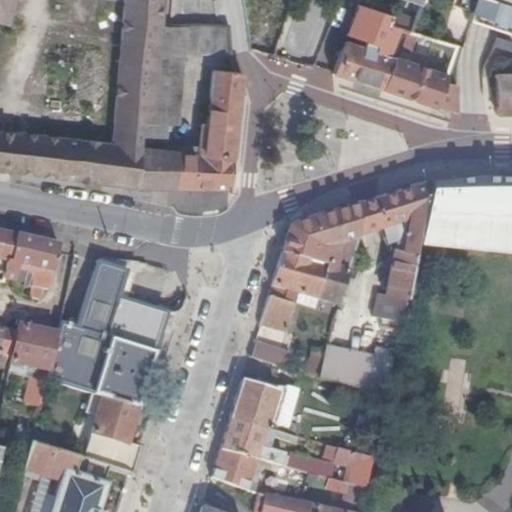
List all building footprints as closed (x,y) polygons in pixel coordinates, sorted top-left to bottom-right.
[(0,0),(0,173),(130,189),(170,191),(177,154),(164,152),(139,150),(142,124),(151,124),(153,100),(157,60),(160,26),(161,26),(163,0),(123,0),(110,145),(0,132),(0,24),(4,25),(9,0),(0,0)] [(227,28),(219,0),(171,0),(170,26),(227,28)] [(263,8),(262,0),(243,0),(245,10),(263,8)] [(511,0),(468,0),(464,18),(508,34),(511,22),(511,0)] [(347,37),(364,44),(375,48),(374,54),(387,58),(391,44),(394,36),(402,38),(404,31),(387,27),(390,17),(359,7),(347,37)] [(394,19),(390,17),(387,27),(404,31),(410,33),(416,14),(397,7),(394,19)] [(139,150),(164,152),(175,50),(230,50),(227,28),(170,26),(161,26),(160,26),(157,60),(153,100),(151,124),(142,124),(139,150)] [(455,45),(416,35),(409,58),(437,67),(442,53),(452,56),(455,45)] [(344,43),(333,75),(354,81),(382,91),(393,60),(387,58),(374,54),(375,48),(364,44),(362,49),(344,43)] [(444,77),(407,65),(393,60),(382,91),(434,108),(458,114),(453,95),(455,88),(442,83),(444,77)] [(177,154),(170,191),(225,191),(241,77),(234,74),(213,71),(203,155),(178,153),(177,154)] [(511,75),(497,76),(494,114),(511,114),(511,75)] [(69,129),(69,130),(69,131),(68,133),(69,137),(71,139),(72,139),(72,140),(76,141),(77,141),(79,141),(83,138),(84,134),(84,131),(82,128),(80,126),(73,125),(69,129)] [(511,250),(511,182),(477,180),(441,183),(434,183),(429,184),(418,239),(485,248),(511,250)] [(404,304),(418,239),(429,184),(360,205),(360,237),(381,231),(383,240),(389,255),(394,257),(385,300),(404,304)] [(327,266),(318,300),(340,306),(360,237),(360,205),(297,225),(289,233),(282,254),(327,266)] [(57,246),(0,232),(0,282),(3,283),(4,279),(15,281),(18,269),(25,271),(22,285),(28,286),(25,296),(37,298),(40,288),(47,290),(57,246)] [(282,254),(260,326),(287,334),(297,295),(318,301),(318,300),(327,266),(282,254)] [(104,256),(102,265),(118,270),(121,260),(104,256)] [(75,328),(59,324),(56,334),(106,349),(128,355),(150,362),(165,314),(125,301),(128,293),(120,290),(130,262),(121,260),(118,270),(102,265),(98,264),(75,328)] [(137,263),(130,262),(120,290),(128,293),(137,263)] [(404,304),(385,300),(380,323),(399,327),(404,304)] [(0,358),(2,359),(3,354),(11,356),(10,362),(47,373),(56,334),(24,325),(25,321),(19,319),(18,324),(19,325),(17,332),(0,328),(0,358)] [(106,349),(56,334),(47,373),(45,382),(88,395),(135,410),(150,362),(128,355),(106,349)] [(255,341),(250,357),(285,368),(290,352),(255,341)] [(373,357),(328,343),(327,347),(317,379),(364,395),(383,399),(392,357),(375,353),(373,357)] [(242,381),(230,419),(266,429),(277,391),(242,381)] [(38,410),(44,385),(31,383),(26,406),(38,410)] [(136,414),(138,411),(135,410),(88,395),(83,412),(94,415),(81,460),(108,469),(129,476),(138,448),(124,444),(130,425),(137,427),(140,418),(134,416),(134,413),(136,414)] [(37,415),(30,445),(48,450),(52,432),(42,429),(45,417),(37,415)] [(230,419),(221,449),(257,460),(265,463),(300,472),(328,480),(332,466),(288,453),(287,455),(281,453),(282,449),(262,443),(264,434),(283,439),(285,435),(266,429),(230,419)] [(105,479),(108,469),(81,460),(48,450),(30,445),(28,444),(22,470),(59,482),(52,507),(46,506),(43,511),(96,511),(105,486),(103,485),(105,479)] [(221,449),(211,479),(248,492),(257,460),(221,449)] [(370,459),(335,449),(332,462),(350,467),(347,480),(336,477),(334,482),(340,484),(363,490),(370,459)] [(257,460),(248,492),(254,495),(265,463),(257,460)] [(358,511),(363,490),(340,484),(339,491),(344,493),(339,511),(358,511)] [(287,511),(290,503),(258,495),(253,511),(287,511)] [(290,503),(287,511),(316,511),(317,509),(290,503)]
